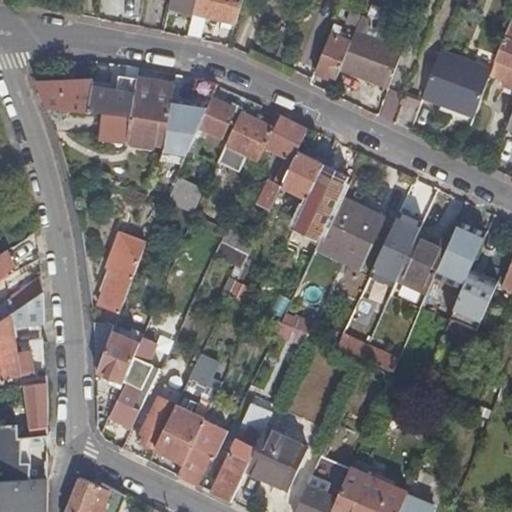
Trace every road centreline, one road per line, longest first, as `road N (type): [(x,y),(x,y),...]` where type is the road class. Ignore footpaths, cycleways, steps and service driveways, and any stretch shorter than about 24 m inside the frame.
road 1 (residential): [(511,195),(211,56),(0,17)]
road 2 (residential): [(68,449),(77,421),(63,248),(43,154),(0,32)]
road 3 (unclassified): [(200,511),(68,449)]
